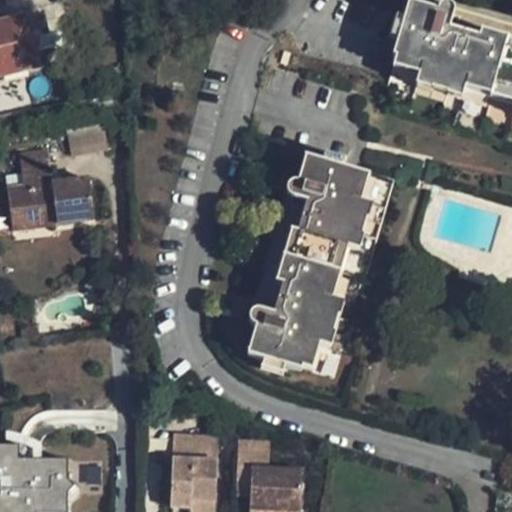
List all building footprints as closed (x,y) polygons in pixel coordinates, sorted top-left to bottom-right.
[(412,0),(408,0),(392,54),(422,62),(419,70),(464,85),(467,76),(492,84),(511,89),(511,36),(507,35),(482,27),(479,35),(451,26),(454,12),(455,7),(453,4),(449,1),(447,0),(444,0),(439,3),(438,6),(412,0)] [(21,11),(0,15),(0,21),(22,17),(21,11)] [(0,74),(35,67),(31,50),(49,47),(46,32),(27,36),(22,17),(0,21),(0,74)] [(390,62),(419,70),(422,62),(392,54),(390,62)] [(461,96),(464,85),(419,70),(416,82),(461,96)] [(489,93),(492,84),(467,76),(464,85),(489,93)] [(489,93),(511,99),(511,89),(492,84),(489,93)] [(71,153),(105,150),(103,128),(69,131),(71,153)] [(96,221),(92,181),(56,185),(47,186),(46,178),(55,177),(52,153),(22,156),(26,188),(9,190),(13,219),(50,215),(51,225),(96,221)] [(247,354),(302,370),(310,343),(320,346),(333,299),(323,296),(331,269),(339,242),(348,245),(361,198),(352,195),(359,169),(304,153),(296,180),(291,180),(286,184),(285,189),(287,195),(291,197),(308,202),(299,231),(291,228),(283,255),(276,282),(284,284),(276,312),(261,308),(253,308),(249,311),(248,315),(249,321),(252,324),(256,325),(247,354)] [(369,171),(359,169),(352,195),(361,198),(369,171)] [(56,185),(55,177),(46,178),(47,186),(56,185)] [(372,201),(361,198),(348,245),(358,248),(372,201)] [(51,225),(50,215),(13,219),(14,230),(51,225)] [(341,272),(348,245),(339,242),(331,269),(341,272)] [(341,272),(331,269),(323,296),(333,299),(341,272)] [(343,302),(333,299),(320,346),(329,349),(343,302)] [(40,344),(38,329),(20,331),(22,346),(40,344)] [(312,373),(320,346),(310,343),(302,370),(312,373)] [(170,436),(168,510),(188,511),(189,507),(189,503),(214,504),(217,437),(170,436)] [(270,445),(239,444),(234,494),(252,494),(250,511),(300,511),(303,472),(269,470),(270,445)] [(67,511),(68,461),(0,460),(0,511),(67,511)] [(213,511),(214,504),(189,503),(189,507),(188,511),(213,511)]
